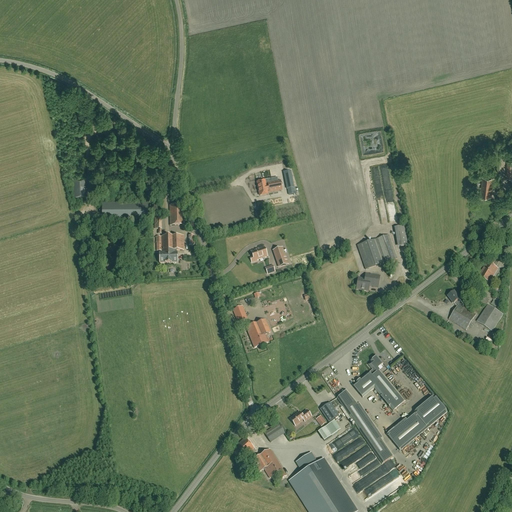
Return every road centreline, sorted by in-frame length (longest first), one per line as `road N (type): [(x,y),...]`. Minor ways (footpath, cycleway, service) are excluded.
road 1 (tertiary): [(256,414),(511,217)]
road 2 (unclassified): [(256,414),(170,145)]
road 3 (unclassified): [(170,145),(59,76),(0,61)]
road 4 (unclassified): [(170,145),(181,57),(175,0)]
road 5 (unclassified): [(124,511),(26,497),(0,481)]
road 6 (tertiary): [(172,511),(256,414)]
